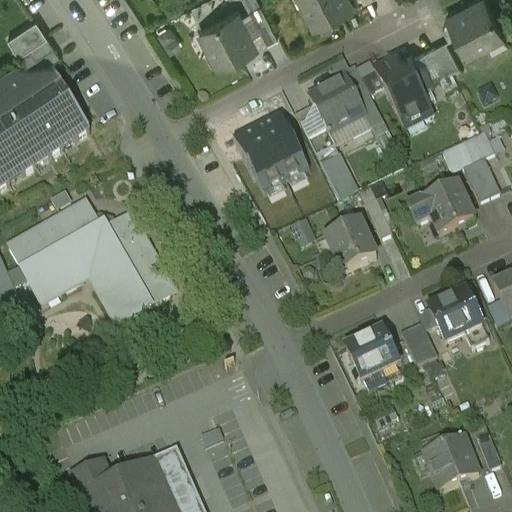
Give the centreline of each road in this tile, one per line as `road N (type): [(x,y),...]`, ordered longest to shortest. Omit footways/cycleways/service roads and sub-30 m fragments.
road 1 (residential): [(167,140),(413,12)]
road 2 (residential): [(511,241),(283,346)]
road 3 (residential): [(167,140),(283,346)]
road 4 (residential): [(283,346),(357,511)]
road 5 (residential): [(73,0),(167,140)]
